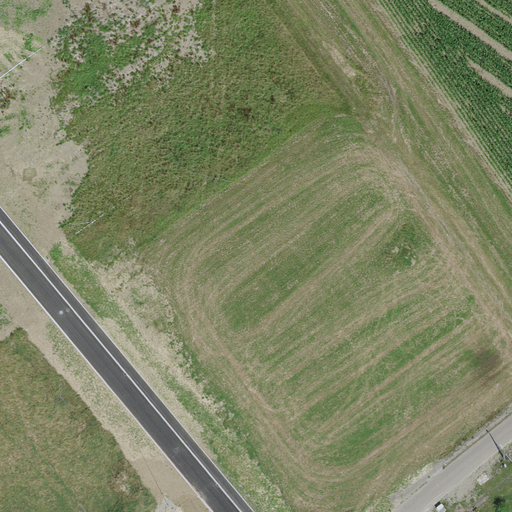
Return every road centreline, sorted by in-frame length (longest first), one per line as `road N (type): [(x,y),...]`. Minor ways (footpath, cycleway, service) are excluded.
road 1 (residential): [(228,511),(0,238)]
road 2 (residential): [(406,511),(511,427)]
